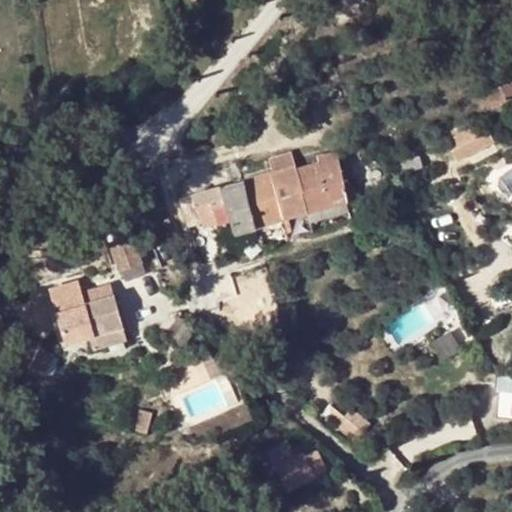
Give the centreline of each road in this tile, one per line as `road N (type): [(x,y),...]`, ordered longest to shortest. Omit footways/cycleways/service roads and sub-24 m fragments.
road 1 (unknown): [(412,500),(254,362),(207,294),(177,214),(173,158),(181,133),(296,0)]
road 2 (residential): [(404,511),(453,461),(511,451)]
